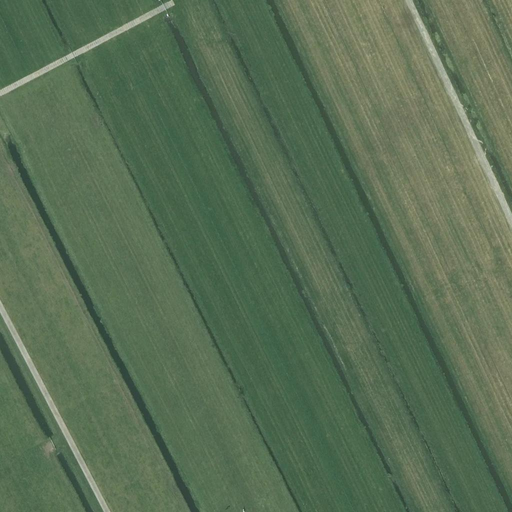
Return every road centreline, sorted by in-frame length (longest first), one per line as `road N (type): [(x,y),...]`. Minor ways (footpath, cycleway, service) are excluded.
road 1 (track): [(408,0),(511,221)]
road 2 (track): [(0,308),(106,511)]
road 3 (track): [(123,27),(0,91)]
